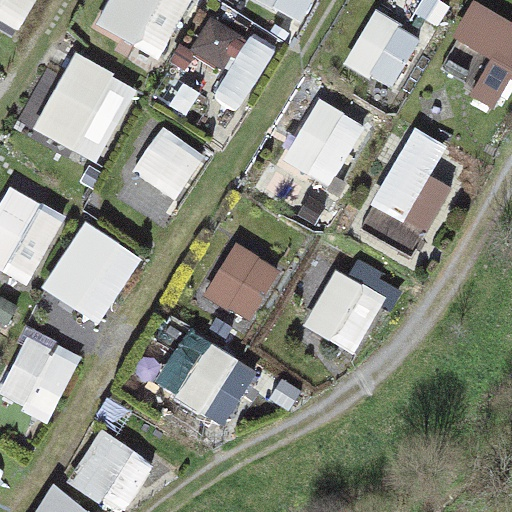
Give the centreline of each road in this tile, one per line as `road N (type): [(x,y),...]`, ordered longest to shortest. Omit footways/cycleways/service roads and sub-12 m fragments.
road 1 (track): [(332,0),(19,511)]
road 2 (track): [(511,172),(426,318),(379,369),(183,511)]
